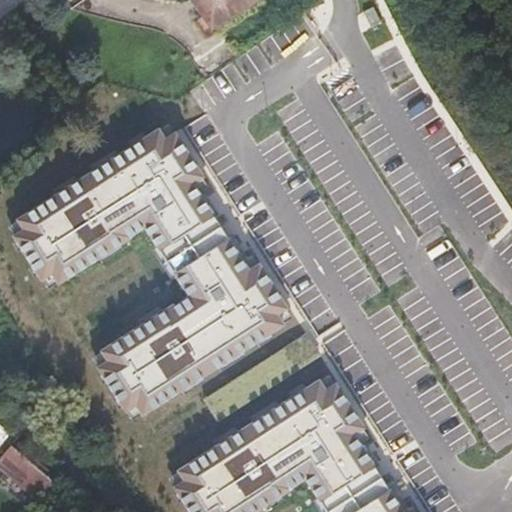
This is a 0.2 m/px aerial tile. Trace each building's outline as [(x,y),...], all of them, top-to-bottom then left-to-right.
[(252,0),(192,0),(212,28),(252,0)] [(301,28),(197,96),(215,123),(319,55),(301,28)] [(87,125),(147,118),(143,89),(83,96),(87,125)] [(44,279),(55,272),(61,282),(134,236),(129,228),(141,221),(145,228),(148,227),(192,296),(188,298),(192,306),(181,312),(176,304),(104,349),(110,360),(100,367),(128,411),(137,404),(144,415),(286,325),(280,314),(289,308),(261,264),(251,271),(196,182),(206,176),(178,133),(167,139),(161,128),(20,218),(27,229),(17,235),(44,279)] [(176,486),(192,511),(256,511),(294,488),(293,486),(308,478),(329,511),(404,511),(355,435),(366,428),(338,384),(328,391),(321,381),(180,470),(186,481),(176,486)] [(0,446),(10,434),(2,427),(0,428),(0,446)] [(0,458),(0,465),(39,499),(53,481),(11,445),(0,458)]
